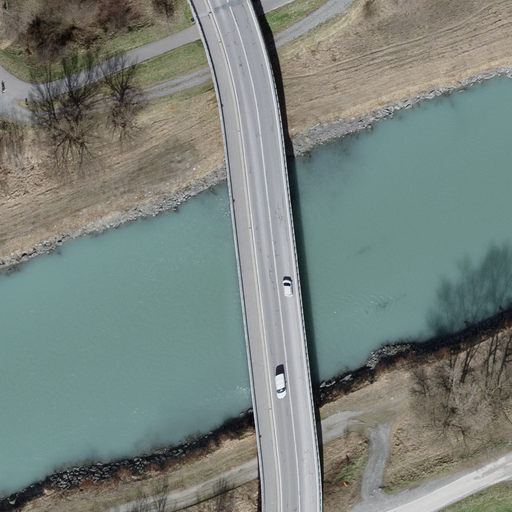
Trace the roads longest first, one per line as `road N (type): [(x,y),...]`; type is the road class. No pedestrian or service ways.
road 1 (secondary): [(298,511),(259,124),(226,0)]
road 2 (track): [(345,0),(274,43),(184,81),(58,116),(23,114),(0,82)]
road 3 (track): [(0,80),(61,86),(275,0)]
road 4 (track): [(402,511),(511,462)]
